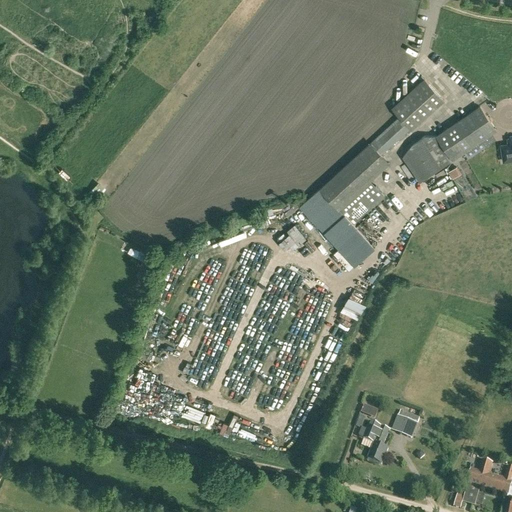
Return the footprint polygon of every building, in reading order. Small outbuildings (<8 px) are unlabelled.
[(382,155),(406,133),(443,99),(424,78),(392,107),(400,116),(371,143),(370,142),(321,188),(320,188),(301,206),(354,265),(374,246),(353,223),(384,194),(370,179),(389,163),(382,155)] [(420,181),(452,159),(496,129),(480,106),(437,136),(436,136),(425,135),(412,144),(403,156),(420,181)] [(511,135),(510,136),(509,138),(508,139),(509,144),(502,145),(501,145),(501,146),(501,148),(503,161),(511,159),(511,135)] [(392,224),(401,211),(385,201),(371,222),(389,234),(395,226),(392,224)] [(310,234),(299,223),(281,241),(292,252),(310,234)] [(370,228),(376,235),(380,232),(373,225),(370,228)] [(135,248),(132,254),(151,261),(153,255),(135,248)] [(380,268),(372,276),(376,281),(385,272),(380,268)] [(200,288),(215,295),(219,284),(204,278),(200,288)] [(352,324),(357,317),(361,320),(370,305),(353,295),(340,317),(352,324)] [(392,431),(412,439),(418,424),(398,416),(392,431)] [(383,447),(390,430),(370,422),(363,438),(374,443),(368,459),(382,465),(388,449),(383,447)] [(511,468),(508,468),(506,478),(504,478),(504,479),(471,470),(467,484),(468,485),(480,488),(485,490),(494,492),(496,486),(503,488),(503,486),(510,487),(510,488),(511,488),(511,468)] [(462,502),(475,506),(478,495),(480,488),(468,485),(464,496),(462,502)] [(511,511),(511,488),(510,488),(510,487),(503,486),(503,488),(496,486),(494,492),(485,490),(483,496),(511,504),(511,506),(508,505),(505,506),(503,511),(511,511)] [(464,496),(461,496),(457,494),(454,505),(461,507),(462,504),(462,502),(464,496)]
